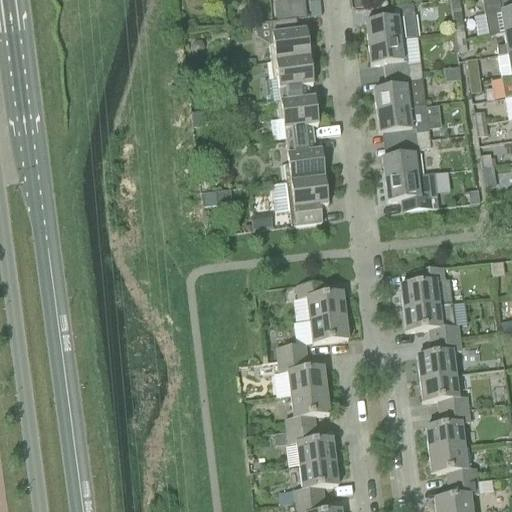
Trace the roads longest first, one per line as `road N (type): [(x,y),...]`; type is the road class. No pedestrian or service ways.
road 1 (secondary): [(80,511),(6,0)]
road 2 (residential): [(372,363),(331,0)]
road 3 (secondary): [(0,199),(40,511)]
road 4 (residential): [(361,511),(343,366),(372,363)]
road 5 (residential): [(372,363),(394,360),(412,511)]
